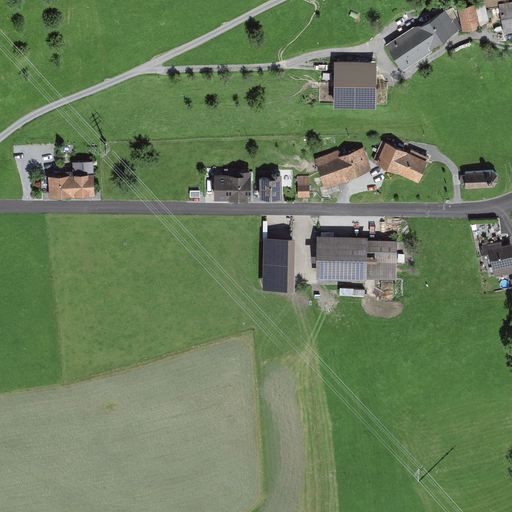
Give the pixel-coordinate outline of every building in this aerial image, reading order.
[(511,6),(500,8),(504,31),(511,29),(511,6)] [(475,8),(459,10),(462,30),(478,28),(475,8)] [(439,46),(426,23),(384,48),(398,70),(439,46)] [(374,65),(337,65),(336,108),(374,109),(374,65)] [(427,160),(384,143),(376,165),(419,182),(427,160)] [(370,169),(361,149),(320,166),(328,186),(370,169)] [(497,172),(467,174),(467,188),(498,186),(497,172)] [(227,174),(226,200),(248,201),(249,175),(227,174)] [(297,175),(297,197),(310,197),(310,175),(297,175)] [(91,176),(46,177),(47,197),(91,196),(91,176)] [(281,181),(261,181),(262,200),(281,200),(281,181)] [(316,236),(317,279),(400,278),(399,242),(367,243),(367,235),(316,236)] [(263,239),(262,286),(290,287),(291,240),(263,239)] [(511,269),(511,246),(511,245),(491,249),(496,273),(511,269)]
